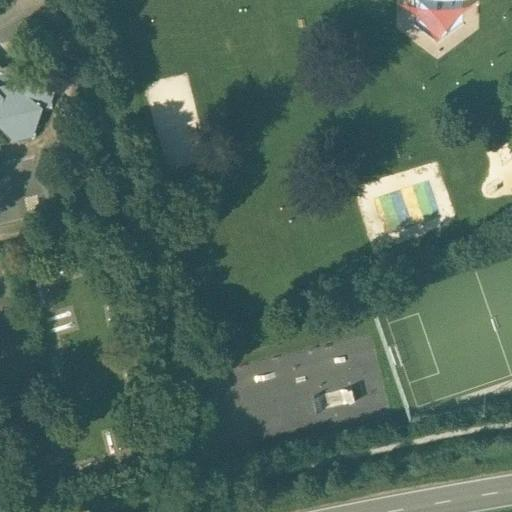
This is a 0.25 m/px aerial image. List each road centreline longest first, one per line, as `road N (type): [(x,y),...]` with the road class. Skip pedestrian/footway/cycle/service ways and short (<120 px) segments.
road 1 (residential): [(86,122),(71,53),(40,0)]
road 2 (secondary): [(511,490),(389,511)]
